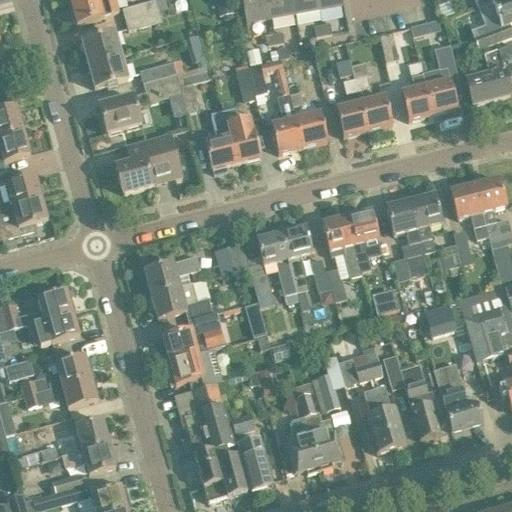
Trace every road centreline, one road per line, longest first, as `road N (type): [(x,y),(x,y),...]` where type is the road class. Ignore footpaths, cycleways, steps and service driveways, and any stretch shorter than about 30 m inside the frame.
road 1 (residential): [(511,143),(95,246)]
road 2 (residential): [(167,511),(95,246)]
road 3 (residential): [(95,246),(25,0)]
road 4 (residential): [(322,511),(511,458)]
